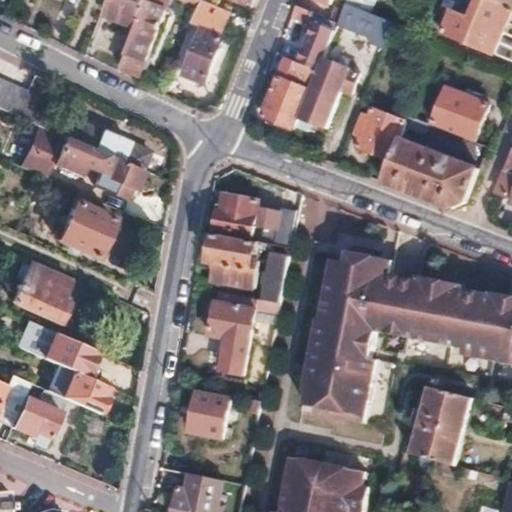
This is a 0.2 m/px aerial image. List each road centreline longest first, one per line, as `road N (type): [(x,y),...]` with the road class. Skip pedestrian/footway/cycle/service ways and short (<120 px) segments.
road 1 (residential): [(221,143),(197,172),(132,511)]
road 2 (residential): [(511,253),(221,143)]
road 3 (residential): [(221,143),(0,41)]
road 4 (unknown): [(171,309),(0,231)]
road 5 (residential): [(282,0),(221,143)]
road 6 (residential): [(117,511),(0,460)]
